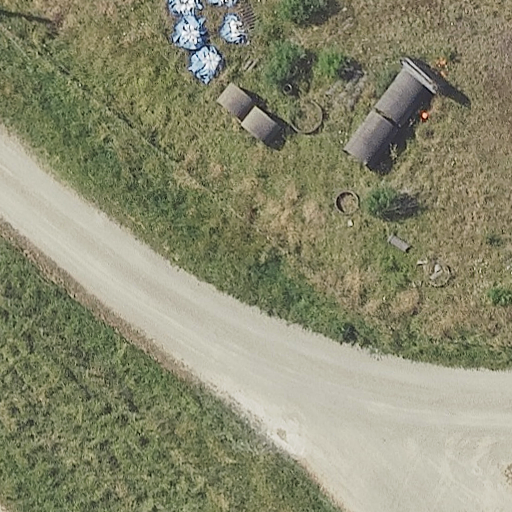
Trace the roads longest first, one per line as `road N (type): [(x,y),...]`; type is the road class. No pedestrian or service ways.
road 1 (unclassified): [(0,142),(288,397)]
road 2 (track): [(288,397),(511,395)]
road 3 (track): [(288,397),(399,511)]
